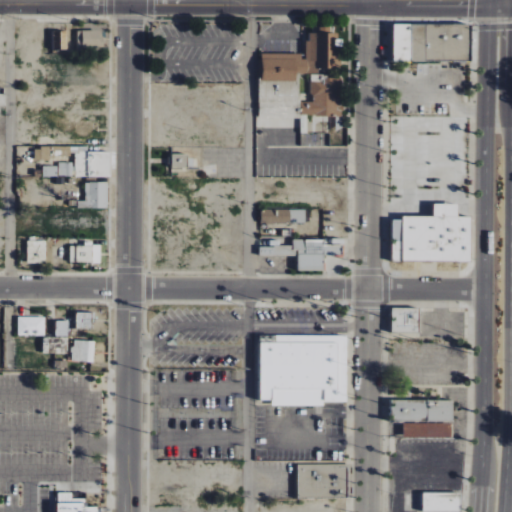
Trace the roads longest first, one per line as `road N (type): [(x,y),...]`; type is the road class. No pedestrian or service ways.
road 1 (secondary): [(502,3),(488,27),(478,511)]
road 2 (residential): [(371,0),(367,511)]
road 3 (residential): [(131,0),(128,511)]
road 4 (secondary): [(503,511),(511,27),(502,3)]
road 5 (residential): [(0,287),(485,290)]
road 6 (tertiary): [(39,0),(511,3)]
